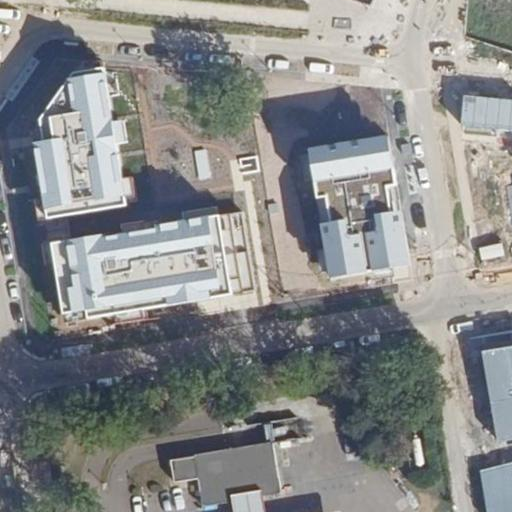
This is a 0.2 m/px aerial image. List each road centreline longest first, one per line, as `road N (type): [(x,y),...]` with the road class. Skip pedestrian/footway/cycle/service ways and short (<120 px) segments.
road 1 (residential): [(453,310),(13,389)]
road 2 (residential): [(0,67),(31,33),(411,68)]
road 3 (residential): [(453,310),(411,68)]
road 4 (residential): [(31,511),(13,389)]
